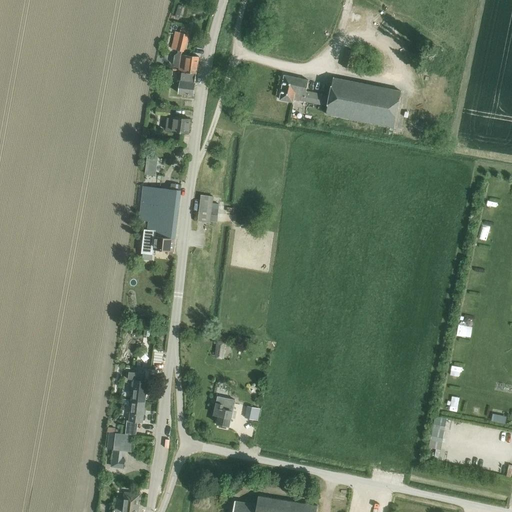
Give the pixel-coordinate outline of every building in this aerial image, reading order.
[(178,5),(175,17),(179,18),(183,7),(178,5)] [(171,49),(178,51),(178,53),(174,56),(173,64),(176,68),(178,68),(178,70),(173,69),(173,71),(178,72),(197,74),(199,58),(195,58),(182,56),(182,52),(185,53),(190,35),(188,35),(190,29),(181,27),(180,33),(175,32),(171,49)] [(357,53),(347,50),(342,67),(353,69),(357,53)] [(172,80),(173,72),(165,70),(163,79),(172,80)] [(180,85),(179,94),(194,96),(196,83),(197,75),(181,73),(180,81),(180,85)] [(401,91),(334,78),(330,96),(306,92),(309,81),(285,76),(280,100),(293,102),(294,99),(328,106),(327,115),(394,128),(401,91)] [(172,117),(172,119),(168,118),(166,131),(189,134),(190,120),(172,117)] [(140,224),(146,224),(146,221),(149,222),(149,225),(148,230),(144,229),(142,254),(153,255),(154,249),(174,251),(182,185),(172,184),(171,190),(144,187),(140,218),(140,224)] [(201,200),(198,221),(211,223),(211,222),(212,209),(213,207),(213,203),(214,197),(203,196),(201,195),(201,196),(201,200)] [(134,380),(132,400),(131,401),(146,402),(148,382),(144,381),(144,374),(129,372),(129,380),(134,380)] [(215,384),(213,393),(226,396),(227,386),(228,381),(216,379),(216,380),(215,384)] [(127,421),(126,434),(136,435),(138,422),(139,422),(143,423),(146,402),(131,401),(129,421),(127,421)] [(230,427),(234,407),(217,404),(215,415),(219,416),(217,424),(220,425),(219,426),(227,428),(228,426),(230,427)] [(248,405),(245,417),(258,420),(261,408),(248,405)] [(507,417),(498,415),(497,422),(506,423),(507,417)] [(112,458),(111,467),(124,468),(125,460),(121,460),(119,459),(122,434),(115,433),(112,458)] [(138,511),(141,495),(125,493),(124,501),(122,500),(120,502),(119,508),(117,509),(115,509),(113,510),(113,511),(138,511)] [(257,505),(255,511),(316,511),(318,506),(258,496),(257,505)] [(235,501),(233,511),(255,511),(257,505),(235,501)]
